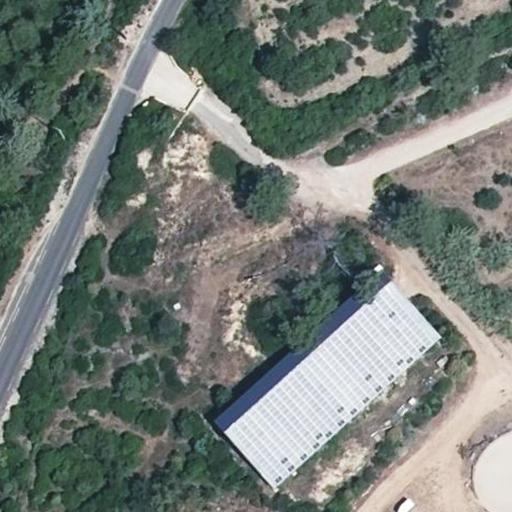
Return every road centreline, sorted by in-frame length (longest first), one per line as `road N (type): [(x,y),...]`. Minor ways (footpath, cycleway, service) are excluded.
road 1 (tertiary): [(173,0),(0,372)]
road 2 (unknown): [(137,72),(270,164),(315,176),(355,175)]
road 3 (unknown): [(498,376),(411,265),(355,175)]
road 4 (unknown): [(498,376),(370,511)]
road 5 (unknown): [(355,175),(511,107)]
